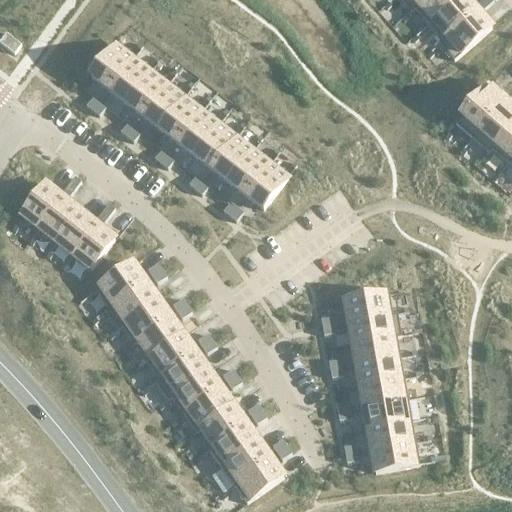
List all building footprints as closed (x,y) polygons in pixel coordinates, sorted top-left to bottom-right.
[(427,0),(418,8),(432,24),(453,6),(459,0),(427,0)] [(470,6),(464,0),(459,0),(453,6),(432,24),(446,40),(477,14),(480,17),(489,9),(486,6),(483,3),(480,6),(474,11),(470,6)] [(492,6),(498,1),(496,0),(486,0),(483,3),(486,6),(489,9),(492,6)] [(446,40),(461,57),(492,31),(480,17),(477,14),(446,40)] [(6,36),(0,44),(0,46),(14,57),(21,48),(6,36)] [(91,80),(109,94),(133,62),(115,48),(91,80)] [(109,94),(126,107),(150,75),(133,62),(109,94)] [(126,107),(143,121),(168,88),(150,75),(126,107)] [(143,121),(160,134),(185,102),(168,88),(143,121)] [(488,89),(458,123),(475,138),(505,103),(488,89)] [(100,105),(94,100),(86,110),(93,115),(100,105)] [(160,134),(177,147),(202,115),(185,102),(160,134)] [(511,128),(511,109),(505,103),(475,138),(492,152),(511,128)] [(106,110),(100,105),(93,115),(99,120),(106,110)] [(177,147),(194,160),(219,128),(202,115),(177,147)] [(134,132),(128,127),(120,136),(127,141),(134,132)] [(194,160),(211,173),(236,141),(219,128),(194,160)] [(511,128),(492,152),(508,166),(511,161),(511,128)] [(141,137),(134,132),(127,141),(133,146),(141,137)] [(211,173),(228,186),(253,154),(236,141),(211,173)] [(168,158),(162,153),(155,163),(161,168),(168,158)] [(228,186),(245,200),(270,168),(253,154),(228,186)] [(175,163),(168,158),(161,168),(167,173),(175,163)] [(245,200),(263,213),(288,181),(270,168),(245,200)] [(203,184),(196,180),(189,189),(195,194),(203,184)] [(74,195),(81,186),(75,181),(68,190),(74,195)] [(209,189),(203,184),(195,194),(202,199),(209,189)] [(63,202),(60,200),(46,188),(22,219),(39,233),(63,202)] [(56,246),(80,216),(67,205),(74,195),(68,190),(60,200),(63,202),(39,233),(56,246)] [(237,211),(230,206),(223,215),(230,220),(237,211)] [(108,222),(115,213),(109,208),(102,217),(108,222)] [(243,216),(237,211),(230,220),(236,225),(243,216)] [(80,216),(56,246),(73,260),(97,229),(100,232),(108,222),(102,217),(94,227),(80,216)] [(91,274),(115,243),(100,232),(97,229),(73,260),(91,274)] [(100,291),(113,309),(146,286),(133,267),(100,291)] [(162,274),(158,268),(148,275),(152,281),(162,274)] [(167,281),(162,274),(152,281),(157,288),(167,281)] [(159,303),(146,286),(113,309),(125,327),(159,303)] [(388,320),(384,298),(344,305),(348,327),(388,320)] [(171,321),(159,303),(125,327),(138,345),(171,321)] [(187,310),(183,303),(173,310),(177,317),(187,310)] [(192,316),(187,310),(177,317),(182,323),(192,316)] [(392,341),(388,320),(348,327),(352,348),(392,341)] [(138,345),(150,362),(184,339),(171,321),(138,345)] [(333,321),(321,324),(323,332),(334,329),(333,321)] [(334,329),(323,332),(324,340),(336,337),(334,329)] [(212,345),(208,338),(198,345),(202,352),(212,345)] [(196,356),(184,339),(150,362),(163,380),(196,356)] [(396,362),(392,341),(352,348),(356,369),(396,362)] [(217,351),(212,345),(202,352),(207,358),(217,351)] [(208,374),(196,356),(163,380),(175,397),(208,374)] [(400,384),(396,362),(356,369),(360,391),(400,384)] [(342,372),(341,364),(329,366),(330,374),(342,372)] [(343,380),(344,380),(343,377),(342,372),(330,374),(332,382),(343,380)] [(221,392),(208,374),(175,397),(188,415),(221,392)] [(237,380),(233,374),(223,381),(227,387),(237,380)] [(242,387),(237,380),(227,387),(232,394),(242,387)] [(404,405),(400,384),(360,391),(364,412),(404,405)] [(233,409),(221,392),(188,415),(200,433),(233,409)] [(407,426),(404,405),(364,412),(367,433),(407,426)] [(343,407),(336,409),(338,417),(343,416),(350,414),(348,406),(343,407)] [(246,427),(233,409),(200,433),(213,450),(246,427)] [(262,415),(258,409),(248,416),(252,422),(262,415)] [(343,424),(351,422),(350,414),(343,416),(338,417),(339,425),(343,424)] [(267,422),(262,415),(252,422),(257,429),(267,422)] [(411,447),(407,426),(367,433),(371,454),(411,447)] [(258,445),(246,427),(213,450),(225,468),(258,445)] [(287,451),(283,444),(273,451),(277,458),(287,451)] [(271,462),(258,445),(225,468),(238,486),(271,462)] [(415,470),(411,447),(371,454),(375,477),(415,470)] [(357,457),(356,449),(344,451),(345,459),(357,457)] [(292,457),(287,451),(277,458),(282,464),(292,457)] [(359,465),(357,457),(345,459),(347,467),(359,465)] [(284,481),(271,462),(238,486),(251,504),(284,481)]
